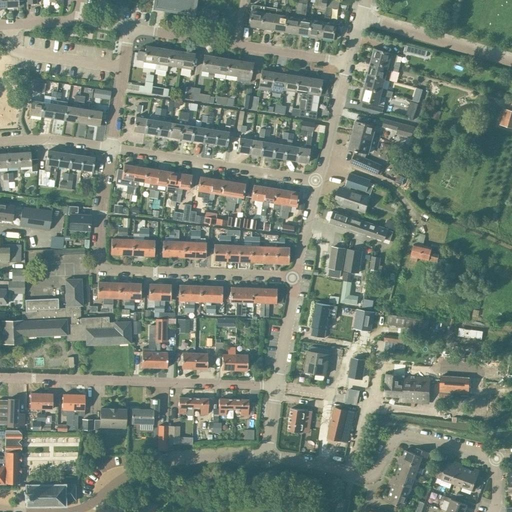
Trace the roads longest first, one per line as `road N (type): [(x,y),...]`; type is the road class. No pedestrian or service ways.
road 1 (residential): [(294,281),(101,264),(110,147)]
road 2 (unclassified): [(273,387),(0,378)]
road 3 (residential): [(110,147),(315,183)]
road 4 (residential): [(72,511),(146,465),(266,455)]
road 5 (residential): [(360,16),(511,61)]
road 6 (residential): [(496,457),(403,436),(368,477)]
road 7 (residential): [(315,183),(347,61)]
